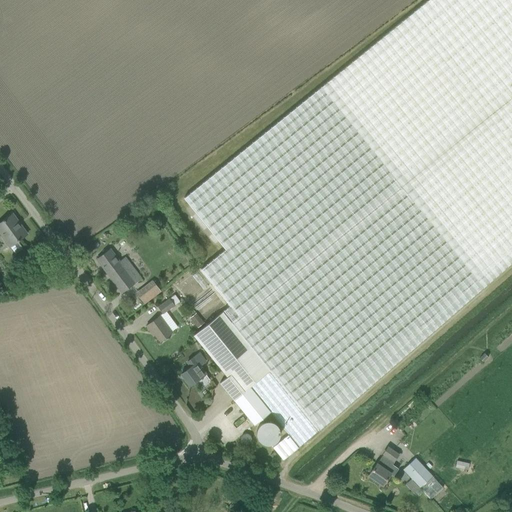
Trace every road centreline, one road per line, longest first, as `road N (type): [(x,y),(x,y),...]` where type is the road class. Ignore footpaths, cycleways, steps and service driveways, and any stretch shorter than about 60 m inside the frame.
road 1 (unclassified): [(204,453),(198,433),(0,167)]
road 2 (track): [(298,491),(511,301)]
road 3 (unclassified): [(0,508),(204,453)]
road 4 (unclassified): [(367,511),(204,453)]
